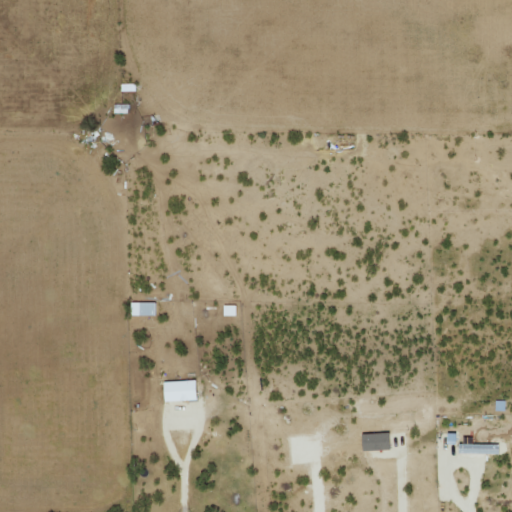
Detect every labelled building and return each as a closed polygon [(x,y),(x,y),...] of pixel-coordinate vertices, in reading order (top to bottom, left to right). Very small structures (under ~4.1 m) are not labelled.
[(128,113),(128,104),(113,105),(113,113),(128,113)] [(154,315),(154,302),(130,302),(130,316),(154,315)] [(222,315),(235,316),(235,306),(222,306),(222,315)] [(162,382),(163,402),(195,401),(194,381),(162,382)] [(504,411),(504,401),(495,401),(494,411),(504,411)] [(497,454),(497,445),(458,444),(457,453),(497,454)]
